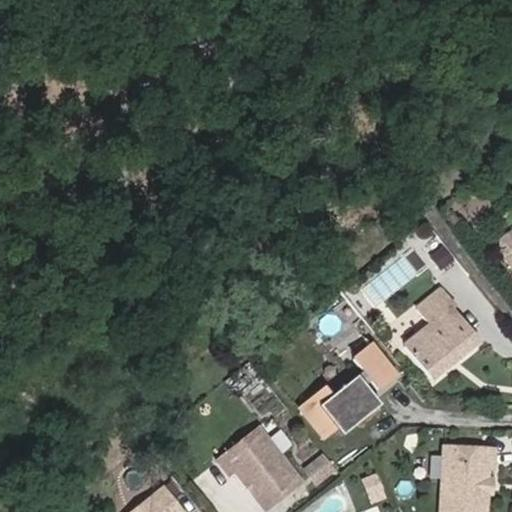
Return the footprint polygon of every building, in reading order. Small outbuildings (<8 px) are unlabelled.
[(442,272),(457,262),(446,245),(431,255),(442,272)] [(485,345),(457,311),(461,308),(448,291),(422,312),(435,328),(411,348),(439,383),(485,345)] [(393,322),(402,341),(427,329),(418,310),(393,322)] [(350,438),(380,415),(370,403),(378,397),(371,387),(377,382),(386,391),(402,379),(378,349),(362,362),(371,374),(355,387),(353,385),(344,391),(346,394),(341,400),(333,390),(307,411),(332,441),(344,431),(350,438)] [(370,403),(380,415),(387,409),(378,397),(370,403)] [(269,426),(276,443),(294,437),(287,420),(269,426)] [(270,511),(305,486),(265,434),(225,464),(234,477),(239,473),(268,511),(270,511)] [(493,511),(494,497),(494,484),(494,472),(501,472),(502,454),(453,452),(449,511),(493,511)] [(317,489),(339,473),(325,453),(303,469),(317,489)] [(365,483),(370,499),(387,494),(383,478),(365,483)] [(181,511),(167,494),(145,511),(181,511)]
